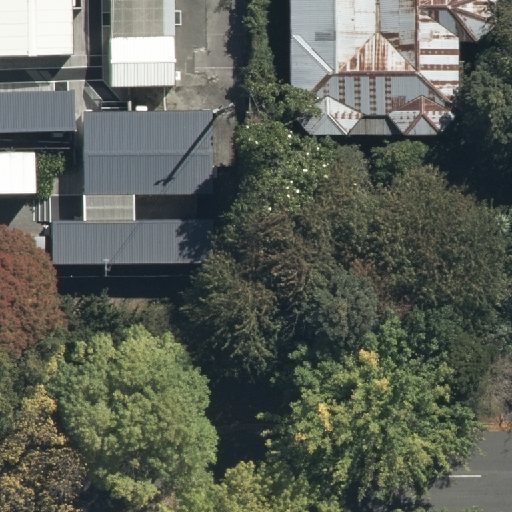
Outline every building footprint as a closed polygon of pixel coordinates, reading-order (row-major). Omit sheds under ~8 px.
[(71,0),(0,0),(0,54),(73,53),(71,0)] [(175,0),(111,0),(113,87),(178,86),(175,0)] [(249,0),(206,0),(208,77),(251,76),(249,0)] [(511,5),(511,0),(296,0),(298,111),(315,134),(441,133),(461,110),(461,47),(498,22),(498,6),(511,5)] [(76,92),(0,93),(0,133),(77,132),(76,92)] [(85,225),(56,225),(56,240),(16,241),(17,268),(219,264),(218,212),(140,214),(140,194),(218,193),(216,106),(82,109),(85,225)] [(37,149),(0,150),(0,193),(38,193),(37,149)] [(511,293),(492,293),(490,365),(511,365),(511,293)]
